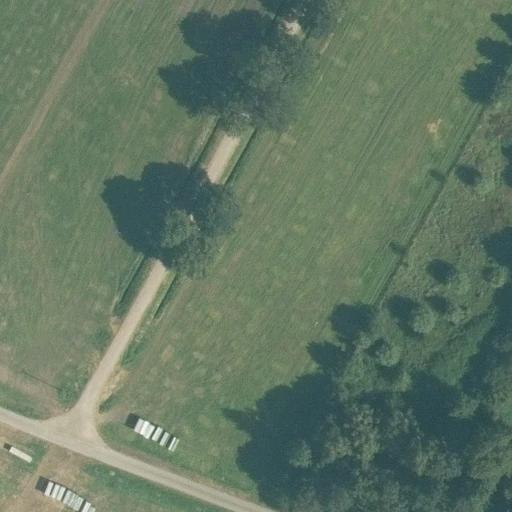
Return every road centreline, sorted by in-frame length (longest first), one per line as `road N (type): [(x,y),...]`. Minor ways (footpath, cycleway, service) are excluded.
road 1 (track): [(292,0),(69,439)]
road 2 (unclassified): [(264,511),(0,407)]
